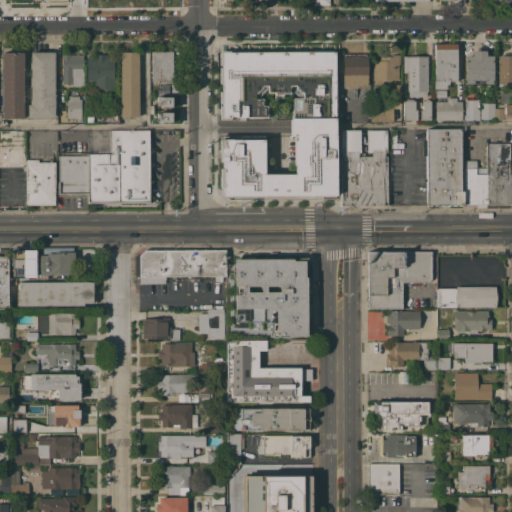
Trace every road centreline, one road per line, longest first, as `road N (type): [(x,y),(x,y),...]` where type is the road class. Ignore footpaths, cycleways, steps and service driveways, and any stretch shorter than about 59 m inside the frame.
road 1 (residential): [(511,25),(0,25)]
road 2 (secondary): [(0,230),(331,228)]
road 3 (residential): [(119,511),(118,230)]
road 4 (residential): [(201,227),(201,0)]
road 5 (secondary): [(511,229),(347,229)]
road 6 (tertiary): [(340,309),(339,455)]
